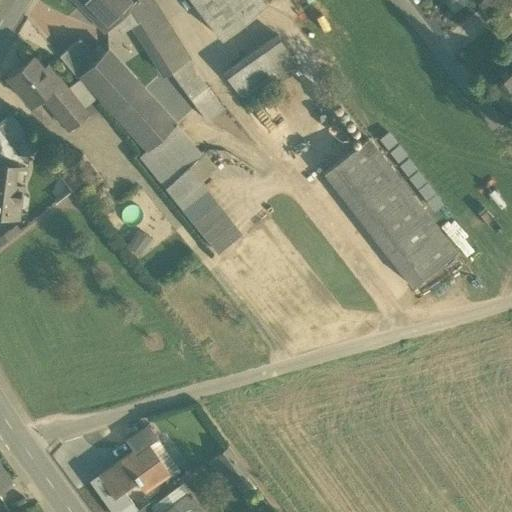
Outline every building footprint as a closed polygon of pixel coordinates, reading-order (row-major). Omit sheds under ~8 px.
[(73,0),(105,33),(115,23),(124,13),(136,0),(73,0)] [(132,25),(164,77),(172,72),(190,59),(153,0),(136,0),(124,13),(132,25)] [(265,6),(260,0),(190,0),(221,39),(265,6)] [(470,1),(469,0),(444,0),(454,13),(470,1)] [(503,36),(511,29),(511,0),(484,0),(479,4),(503,36)] [(121,33),(132,25),(124,13),(115,23),(121,33)] [(222,72),(238,94),(274,68),(291,56),(275,35),(222,72)] [(79,76),(96,60),(80,40),(59,57),(77,79),(79,76)] [(146,149),(148,151),(175,125),(107,50),(96,60),(79,76),(146,149)] [(274,68),(282,79),(299,67),(291,56),(274,68)] [(42,99),(49,93),(56,87),(49,79),(32,58),(6,79),(31,108),(42,99)] [(172,72),(185,94),(203,81),(190,59),(172,72)] [(282,79),(274,68),(238,94),(246,105),(282,79)] [(511,72),(492,90),(511,113),(511,72)] [(54,74),(49,79),(56,87),(49,93),(60,105),(51,112),(69,133),(89,116),(80,106),(67,90),(54,74)] [(185,94),(195,106),(212,93),(203,81),(185,94)] [(67,90),(80,106),(89,99),(77,82),(67,90)] [(42,99),(51,112),(60,105),(49,93),(42,99)] [(221,105),(212,93),(195,106),(204,118),(221,105)] [(0,131),(18,155),(29,156),(38,149),(13,116),(0,126),(0,131)] [(185,135),(175,125),(148,151),(157,161),(159,160),(185,135)] [(0,163),(10,164),(24,166),(29,156),(18,155),(0,131),(0,163)] [(192,144),(185,135),(159,160),(166,168),(192,144)] [(323,172),(412,287),(456,252),(367,138),(323,172)] [(138,157),(164,189),(187,166),(202,153),(192,144),(166,168),(159,160),(157,161),(148,151),(146,149),(138,157)] [(202,153),(187,166),(200,182),(215,167),(202,153)] [(58,174),(76,197),(100,178),(83,155),(58,174)] [(0,217),(17,220),(23,173),(9,172),(10,164),(0,163),(0,217)] [(23,173),(24,166),(10,164),(9,172),(23,173)] [(242,233),(200,182),(187,166),(164,189),(218,253),(242,233)] [(0,246),(21,230),(16,225),(10,230),(9,228),(0,235),(0,246)] [(137,228),(126,246),(141,256),(153,239),(137,228)] [(125,440),(133,451),(146,441),(147,443),(156,437),(147,424),(125,440)] [(147,443),(170,473),(178,468),(156,437),(147,443)] [(98,476),(113,497),(123,489),(136,480),(137,483),(144,492),(170,473),(147,443),(146,441),(133,451),(98,476)] [(229,448),(215,458),(234,483),(247,473),(229,448)] [(223,491),(234,483),(215,458),(205,466),(223,491)] [(0,462),(0,489),(12,482),(0,462)] [(93,480),(115,511),(136,511),(138,511),(138,510),(123,489),(113,497),(98,476),(93,480)] [(179,484),(151,505),(155,511),(163,511),(175,504),(187,495),(179,484)] [(175,504),(180,511),(199,511),(187,495),(175,504)] [(138,511),(136,511),(155,511),(151,505),(149,503),(138,510),(138,511)]
